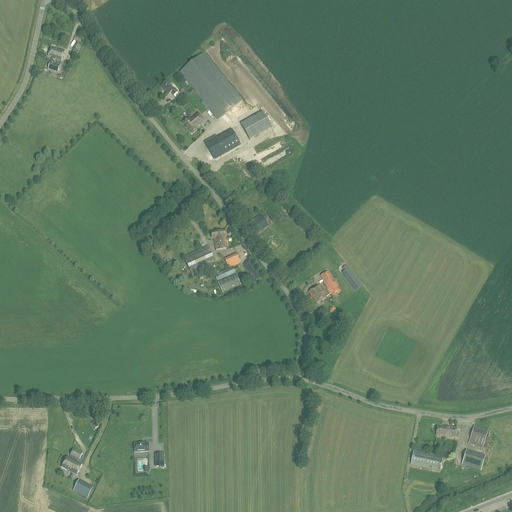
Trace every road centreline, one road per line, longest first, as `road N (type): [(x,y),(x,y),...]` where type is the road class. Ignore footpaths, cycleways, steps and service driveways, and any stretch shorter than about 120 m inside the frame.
road 1 (unclassified): [(301,379),(304,322),(293,300),(97,54),(75,11),(48,0)]
road 2 (unclassified): [(0,400),(161,397),(301,379)]
road 3 (unclassified): [(301,379),(444,416),(511,408)]
road 4 (unclassified): [(0,125),(24,84),(43,0)]
